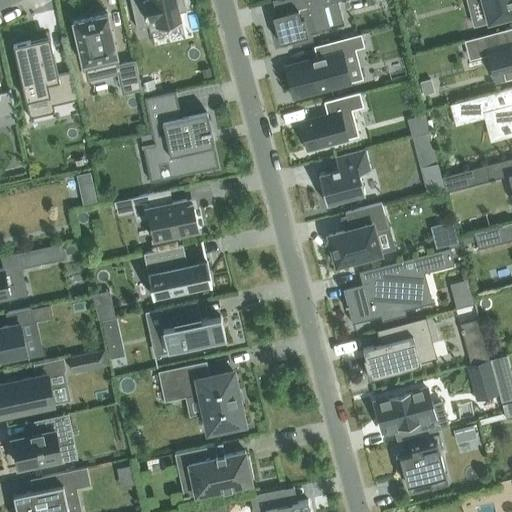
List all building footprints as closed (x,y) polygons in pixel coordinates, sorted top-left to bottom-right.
[(130,0),(137,28),(149,25),(150,27),(150,31),(182,24),(181,20),(181,19),(180,15),(181,15),(180,12),(187,10),(184,0),(130,0)] [(277,23),(275,24),(279,38),(280,42),(291,40),(292,46),(313,40),(311,32),(331,27),(344,24),(344,22),(338,0),(293,0),(296,9),(291,10),(284,12),(284,14),(277,16),(279,23),(277,23)] [(511,0),(483,0),(489,21),(511,14),(511,0)] [(108,13),(73,21),(83,63),(84,63),(88,78),(118,71),(123,92),(142,88),(136,60),(118,64),(116,56),(117,55),(108,13)] [(504,29),(476,36),(481,56),(489,54),(496,80),(511,75),(511,42),(508,43),(504,29)] [(361,33),(314,46),(317,57),(286,65),(294,96),(350,82),(342,52),(365,46),(361,33)] [(30,40),(13,44),(25,98),(51,92),(54,104),(79,99),(72,69),(58,72),(51,41),(50,36),(30,40)] [(431,79),(421,81),(424,94),(435,91),(431,79)] [(511,87),(450,104),(454,121),(488,112),(494,135),(511,130),(511,87)] [(0,114),(16,111),(11,90),(10,90),(0,92),(0,114)] [(155,141),(142,144),(142,147),(155,144),(159,161),(169,159),(173,174),(172,174),(173,176),(206,169),(205,167),(213,165),(211,154),(209,143),(208,143),(206,133),(211,131),(211,128),(210,128),(209,122),(208,114),(207,114),(207,111),(202,112),(194,113),(182,116),(180,111),(176,90),(145,96),(153,137),(154,137),(155,141)] [(328,114),(301,121),(308,149),(347,139),(357,136),(350,110),(364,106),(360,92),(346,95),(337,98),(324,101),(328,114)] [(410,115),(414,132),(451,123),(447,106),(410,115)] [(366,148),(335,156),(338,168),(319,173),(327,204),(366,194),(360,173),(372,170),(366,148)] [(438,162),(420,167),(427,190),(444,185),(441,176),(438,162)] [(464,170),(441,176),(444,185),(445,191),(468,185),(464,170)] [(91,171),(77,174),(79,183),(92,180),(91,171)] [(149,217),(154,238),(199,229),(194,206),(189,208),(187,199),(173,202),(170,189),(131,197),(134,209),(135,214),(136,214),(137,219),(149,217)] [(346,230),(329,234),(332,245),(333,248),(333,249),(332,249),(329,250),(332,261),(336,260),(337,264),(377,253),(381,252),(379,248),(374,230),(388,226),(382,202),(346,211),(350,229),(346,230)] [(511,221),(474,231),(478,249),(511,239),(511,221)] [(474,232),(462,235),(464,243),(476,240),(474,232)] [(75,239),(65,242),(68,252),(78,250),(75,239)] [(65,259),(62,241),(34,247),(20,250),(24,268),(65,259)] [(153,296),(212,284),(207,259),(187,263),(183,244),(144,252),(153,296)] [(455,264),(450,247),(359,270),(360,272),(366,270),(368,281),(343,288),(347,305),(345,305),(346,307),(348,307),(352,323),(381,315),(383,320),(406,314),(405,309),(433,301),(433,300),(428,301),(420,273),(455,264)] [(4,268),(0,268),(0,300),(17,297),(14,283),(7,284),(4,268)] [(468,278),(450,283),(457,308),(475,303),(468,278)] [(159,308),(168,352),(226,339),(221,314),(202,318),(198,299),(159,308)] [(50,304),(31,308),(34,320),(53,317),(50,304)] [(113,304),(96,308),(98,320),(102,319),(116,317),(113,304)] [(10,324),(0,326),(0,357),(27,352),(20,323),(34,320),(31,308),(31,306),(7,311),(10,324)] [(116,317),(102,319),(106,335),(120,332),(117,316),(116,317)] [(426,316),(377,329),(380,343),(363,348),(366,357),(364,358),(369,378),(404,369),(403,368),(421,363),(417,348),(433,343),(426,316)] [(484,337),(467,341),(473,363),(490,358),(484,337)] [(69,354),(73,371),(109,363),(105,347),(69,354)] [(237,389),(237,388),(233,372),(234,372),(233,370),(232,370),(232,371),(209,376),(209,375),(206,360),(204,361),(158,370),(165,400),(186,396),(183,382),(198,379),(205,412),(207,422),(209,428),(208,428),(209,430),(210,429),(214,428),(242,422),(243,422),(244,422),(244,420),(244,421),(241,409),(240,404),(242,403),(239,388),(238,388),(237,389)] [(488,361),(470,366),(472,376),(478,397),(496,392),(488,361)] [(0,414),(54,403),(48,372),(0,382),(0,414)] [(427,388),(375,402),(383,430),(409,424),(412,434),(448,424),(442,402),(432,404),(427,388)] [(511,400),(502,403),(506,416),(511,414),(511,400)] [(480,424),(505,417),(505,416),(504,412),(479,419),(480,424)] [(32,433),(32,434),(9,439),(12,455),(16,454),(19,466),(42,461),(43,464),(60,460),(59,457),(62,457),(58,440),(68,438),(63,414),(34,420),(37,432),(32,433)] [(473,424),(454,429),(457,441),(476,436),(473,424)] [(437,441),(412,447),(413,451),(396,456),(401,475),(405,474),(407,484),(429,478),(432,490),(449,485),(437,441)] [(215,444),(175,453),(178,466),(189,463),(196,494),(252,482),(251,476),(254,475),(249,456),(247,456),(246,450),(218,456),(215,444)] [(17,511),(69,511),(65,490),(91,484),(87,466),(41,476),(44,487),(14,494),(17,511)] [(311,511),(308,499),(288,503),(284,487),(250,495),(253,511),(266,510),(266,511),(311,511)] [(170,511),(228,511),(226,500),(178,510),(170,511)]
